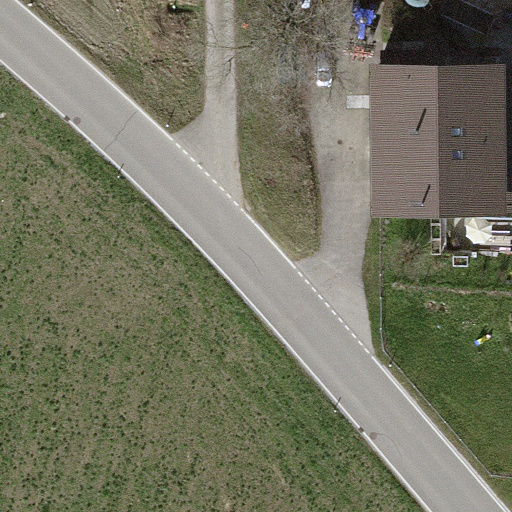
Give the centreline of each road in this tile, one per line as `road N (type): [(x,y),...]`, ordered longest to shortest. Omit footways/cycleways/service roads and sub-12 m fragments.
road 1 (tertiary): [(473,511),(295,293),(0,9)]
road 2 (track): [(220,216),(219,0)]
